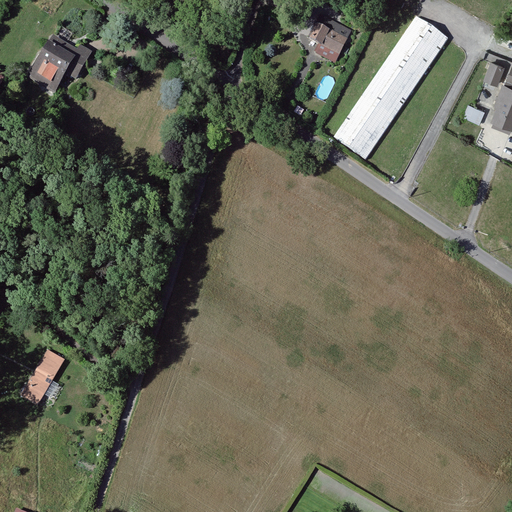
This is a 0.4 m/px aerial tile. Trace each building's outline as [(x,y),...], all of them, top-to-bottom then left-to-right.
[(299,0),(276,0),(274,7),(293,15),(299,0)] [(372,160),(448,35),(414,14),(338,139),(372,160)] [(352,32),(320,16),(309,38),(320,44),(315,54),(336,64),(352,32)] [(41,86),(67,44),(53,35),(28,78),(41,86)] [(511,41),(500,36),(497,44),(511,50),(511,41)] [(67,44),(41,86),(54,94),(66,75),(76,81),(93,53),(80,46),(77,50),(67,44)] [(505,67),(491,62),(484,80),(497,86),(505,67)] [(511,129),(511,87),(503,84),(494,106),(497,107),(492,121),(511,129)] [(484,112),(470,105),(463,118),(477,125),(484,112)] [(304,113),(298,109),(295,114),(300,118),(304,113)] [(65,361),(48,351),(21,396),(38,406),(65,361)]
